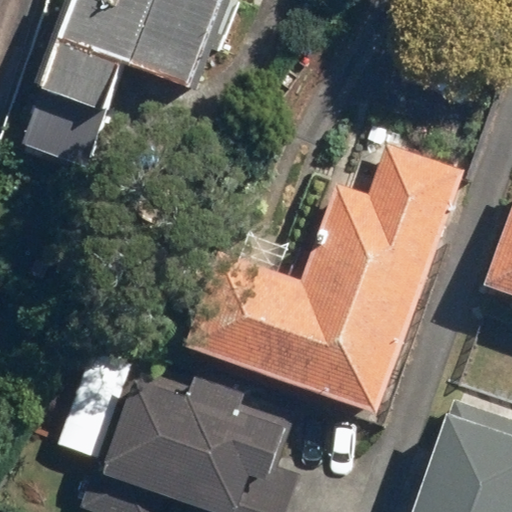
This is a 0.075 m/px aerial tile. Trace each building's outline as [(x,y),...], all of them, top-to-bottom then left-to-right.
[(84,0),(36,134),(95,156),(113,105),(122,108),(139,61),(206,85),(237,0),(84,0)] [(195,344),(387,409),(469,168),(390,141),(372,193),(344,184),(311,281),(226,252),(195,344)] [(511,197),(483,281),(511,290),(511,197)] [(182,511),(286,511),(300,470),(281,464),(293,424),(246,409),(251,392),(197,375),(192,389),(137,372),(114,443),(100,439),(80,503),(107,511),(161,511),(168,490),(188,496),(182,511)] [(511,511),(511,412),(463,395),(457,413),(448,410),(412,511),(511,511)]
